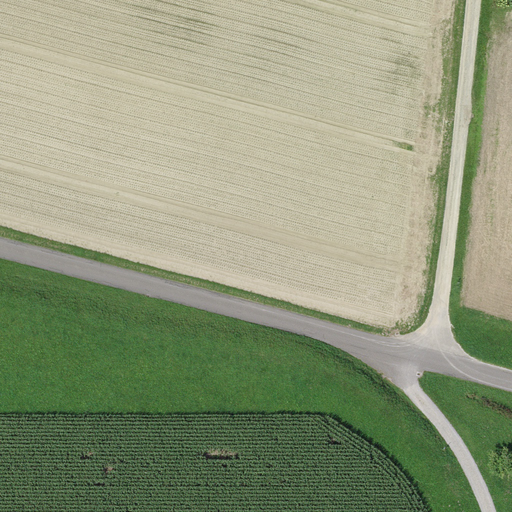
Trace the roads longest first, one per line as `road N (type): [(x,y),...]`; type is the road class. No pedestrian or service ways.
road 1 (unclassified): [(0,247),(511,379)]
road 2 (track): [(471,0),(435,360)]
road 3 (track): [(369,343),(454,441),(490,511)]
